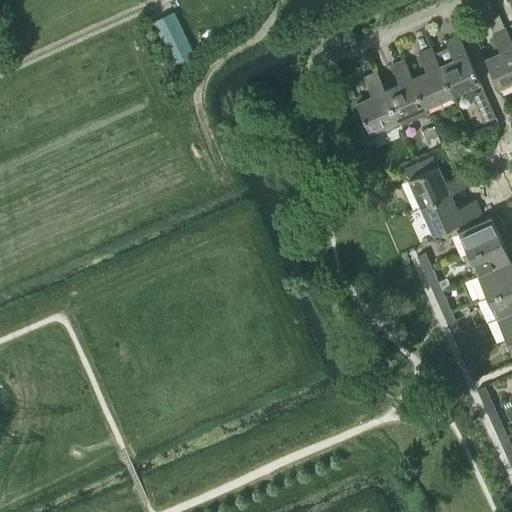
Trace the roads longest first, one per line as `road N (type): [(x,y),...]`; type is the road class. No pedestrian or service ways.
road 1 (residential): [(511,170),(506,121),(456,7)]
road 2 (track): [(0,69),(154,0)]
road 3 (residential): [(343,58),(456,7)]
